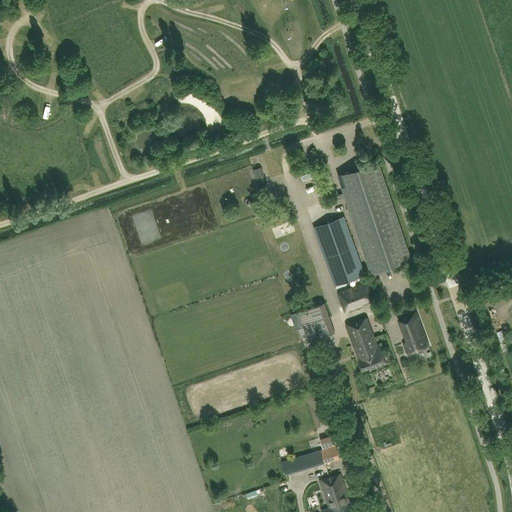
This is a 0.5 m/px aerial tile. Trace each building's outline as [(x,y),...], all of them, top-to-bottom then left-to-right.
[(301,156),(310,155),(309,143),(299,144),(301,156)] [(339,175),(371,272),(411,259),(379,162),(339,175)] [(253,170),(257,183),(265,180),(261,167),(253,170)] [(344,217),(315,227),(336,285),(365,275),(344,217)] [(367,283),(339,292),(345,312),(374,302),(367,283)] [(324,303),(299,312),(310,341),(335,332),(324,303)] [(399,317),(408,341),(403,343),(407,353),(429,345),(416,311),(399,317)] [(355,345),(374,338),(366,316),(347,323),(355,345)] [(374,338),(355,345),(361,359),(358,360),(362,370),(386,362),(379,344),(377,345),(374,338)] [(321,449),(325,462),(341,457),(334,435),(320,439),(323,449),(321,449)] [(325,462),(321,449),(281,461),(285,474),(302,469),(325,462)] [(341,473),(329,477),(329,478),(336,498),(335,498),(338,506),(341,505),(342,509),(337,511),(361,511),(358,502),(351,505),(341,473)] [(329,478),(329,477),(320,480),(330,509),(322,511),(321,511),(337,511),(342,509),(341,505),(338,506),(335,498),(336,498),(329,478)]
